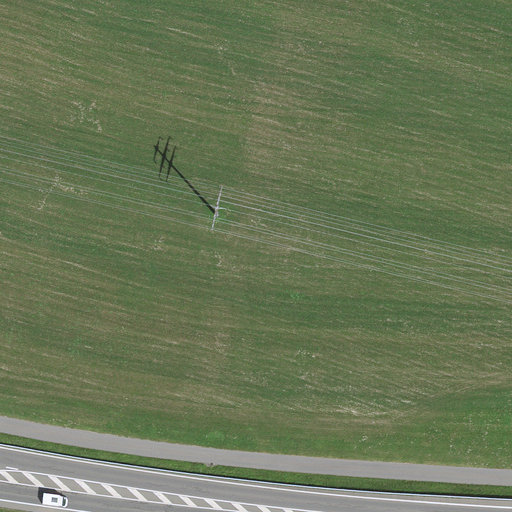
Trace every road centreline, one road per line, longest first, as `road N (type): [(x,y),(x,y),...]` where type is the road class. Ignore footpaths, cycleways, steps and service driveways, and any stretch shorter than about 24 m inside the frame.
road 1 (unclassified): [(511,476),(195,454),(0,423)]
road 2 (primary): [(288,511),(68,483)]
